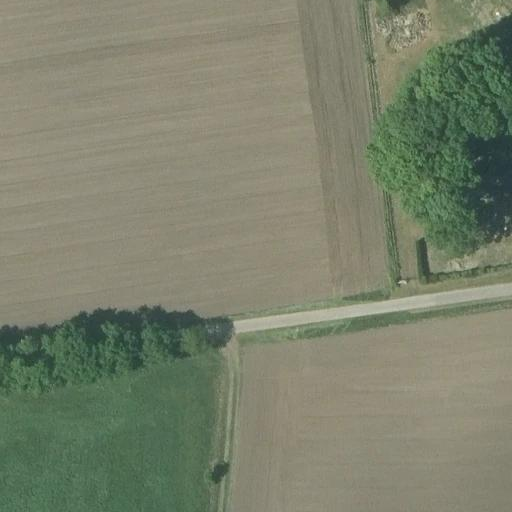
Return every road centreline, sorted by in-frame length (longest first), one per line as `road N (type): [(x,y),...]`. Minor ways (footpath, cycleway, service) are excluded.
road 1 (unclassified): [(0,364),(511,292)]
road 2 (track): [(236,329),(220,511)]
